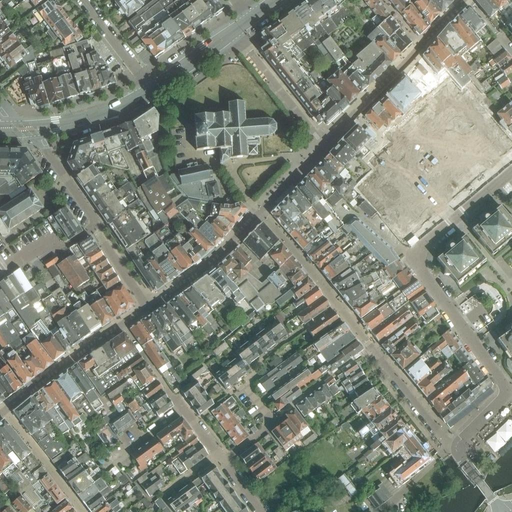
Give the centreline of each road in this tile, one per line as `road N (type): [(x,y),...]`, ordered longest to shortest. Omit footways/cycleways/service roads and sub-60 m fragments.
road 1 (residential): [(455,448),(509,393),(413,253),(511,171)]
road 2 (residential): [(40,132),(93,226),(61,249),(46,243),(2,270)]
road 3 (residential): [(112,461),(183,410),(215,455)]
road 4 (residential): [(455,448),(370,347)]
road 5 (residential): [(81,511),(4,410)]
road 6 (tertiary): [(151,90),(248,19)]
